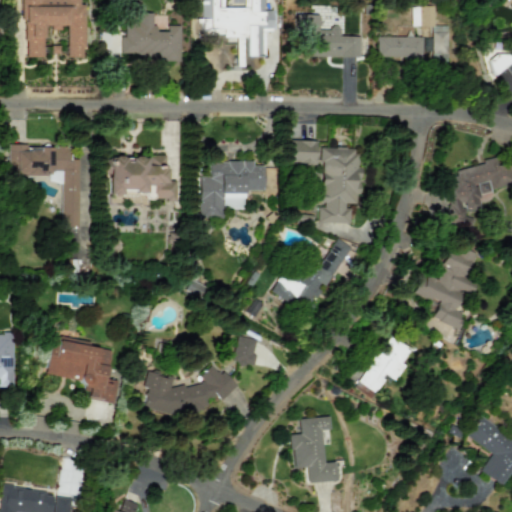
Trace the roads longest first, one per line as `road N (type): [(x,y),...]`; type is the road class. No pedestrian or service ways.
road 1 (residential): [(0,105),(451,114),(511,125)]
road 2 (residential): [(209,511),(264,421),(358,314),(389,261),(410,204),(422,113)]
road 3 (residential): [(0,436),(146,459),(272,511)]
